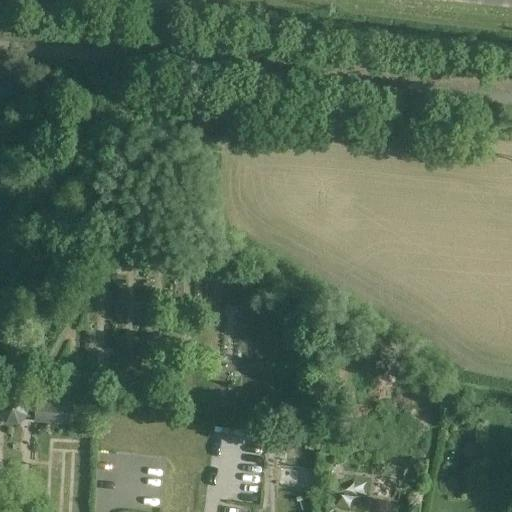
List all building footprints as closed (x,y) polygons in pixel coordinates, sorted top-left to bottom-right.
[(28,84),(0,81),(0,103),(26,105),(28,84)] [(38,174),(0,164),(0,163),(0,208),(0,207),(26,214),(38,174)] [(21,395),(7,394),(0,399),(0,418),(5,425),(18,426),(27,417),(36,418),(37,405),(29,404),(21,395)] [(71,407),(37,404),(36,418),(36,422),(70,425),(71,407)] [(70,488),(72,451),(49,449),(46,486),(70,488)] [(249,463),(238,460),(232,481),(244,484),(249,463)] [(305,485),(281,483),(279,498),(303,501),(305,485)]
